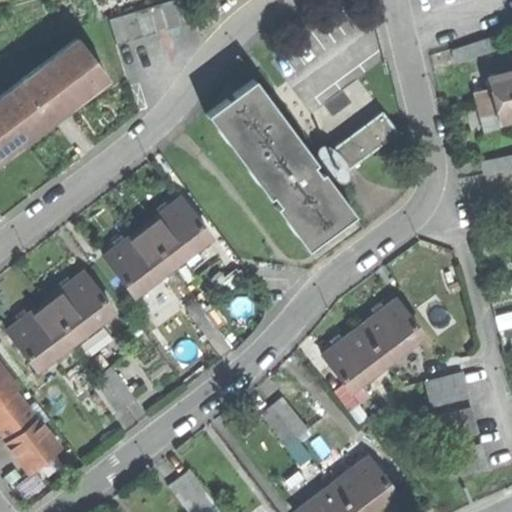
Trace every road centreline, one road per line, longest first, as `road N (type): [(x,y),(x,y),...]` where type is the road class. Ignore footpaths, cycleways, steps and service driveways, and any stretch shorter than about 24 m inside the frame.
road 1 (residential): [(54,511),(256,360),(328,280),(431,193)]
road 2 (residential): [(280,0),(239,27),(146,138),(0,248)]
road 3 (unclassified): [(505,454),(454,205)]
road 4 (residential): [(431,193),(432,154),(395,0)]
